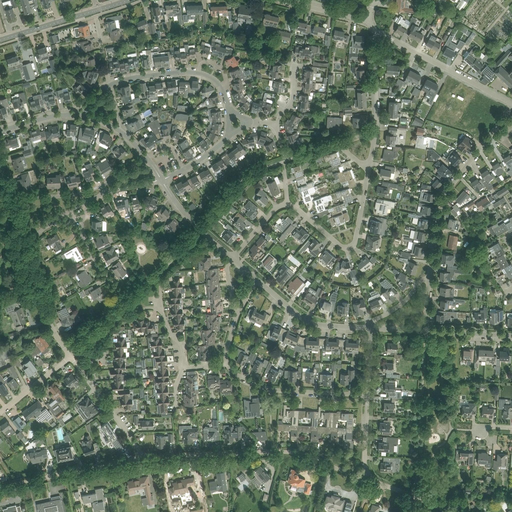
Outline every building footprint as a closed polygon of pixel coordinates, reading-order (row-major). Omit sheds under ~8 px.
[(36,0),(32,0),(33,0),(29,1),(28,0),(21,0),(25,13),(32,11),(30,6),(34,5),(38,4),(36,0)] [(41,0),(42,5),(44,4),(45,8),(46,7),(47,8),(50,7),(50,6),(51,5),(51,4),(50,2),(55,0),(41,0)] [(404,7),(405,4),(407,3),(407,1),(405,0),(396,0),(396,6),(392,6),(391,9),(404,11),(413,12),(414,8),(404,7)] [(438,1),(439,2),(440,2),(441,2),(441,1),(442,0),(441,0),(452,0),(454,1),(455,1),(455,0),(461,0),(456,7),(462,11),(467,2),(469,0),(435,0),(436,0),(435,1),(436,1),(437,1),(438,1)] [(13,8),(10,9),(9,4),(3,5),(6,14),(7,14),(8,19),(15,16),(13,8)] [(176,4),(173,4),(173,5),(172,5),(173,15),(177,15),(180,25),(183,24),(181,10),(179,10),(178,4),(176,4)] [(195,15),(194,5),(187,6),(187,12),(188,15),(183,15),(183,22),(188,21),(188,19),(195,19),(195,15)] [(205,22),(207,22),(208,22),(207,11),(203,12),(203,5),(194,5),(195,15),(203,14),(204,22),(205,22)] [(220,6),(219,6),(219,12),(224,12),(224,15),(228,15),(232,15),(232,11),(227,11),(227,6),(223,6),(223,5),(220,5),(220,6)] [(219,12),(219,6),(211,6),(212,13),(212,15),(215,15),(215,13),(219,12)] [(251,10),(239,8),(238,16),(238,19),(241,20),(241,17),(247,18),(246,23),(253,24),(255,12),(251,12),(251,10)] [(430,8),(428,13),(431,14),(435,17),(438,12),(430,8)] [(265,14),(263,21),(273,23),(272,26),(276,27),(277,24),(279,17),(270,15),(270,14),(266,13),(266,14),(265,14)] [(117,29),(115,20),(122,18),(121,15),(111,16),(112,20),(105,22),(106,26),(105,27),(105,28),(106,28),(107,31),(109,31),(117,29)] [(409,25),(404,23),(405,21),(402,19),(403,17),(400,15),(396,22),(399,24),(395,31),(402,35),(405,29),(406,28),(407,29),(409,25)] [(154,22),(148,23),(146,19),(137,23),(138,25),(141,32),(146,30),(145,27),(149,25),(150,33),(156,32),(156,31),(154,22)] [(410,22),(408,27),(411,28),(410,29),(411,29),(409,34),(408,35),(409,35),(411,36),(411,37),(413,38),(414,38),(417,32),(419,28),(417,26),(414,25),(416,22),(411,19),(410,22)] [(308,34),(310,25),(307,24),(303,23),(303,21),(300,21),(299,22),(297,29),(302,30),(301,33),(308,34)] [(88,25),(74,28),(75,28),(76,37),(90,34),(89,30),(90,29),(90,28),(89,28),(88,25)] [(308,34),(307,40),(309,41),(310,36),(311,36),(312,34),(313,34),(317,35),(317,34),(324,35),(323,36),(324,36),(324,34),(325,28),(314,25),(314,26),(310,25),(308,34)] [(120,28),(117,29),(109,31),(109,32),(110,32),(111,40),(121,38),(120,28)] [(289,40),(291,33),(277,29),(275,36),(289,40)] [(429,38),(426,44),(428,46),(428,47),(430,48),(431,47),(437,37),(432,35),(434,31),(431,29),(426,37),(429,38)] [(348,42),(349,40),(350,36),(346,35),(343,35),(344,32),(335,30),(333,37),(334,37),(333,39),(337,40),(337,38),(342,39),(345,40),(345,41),(348,42)] [(420,33),(417,32),(414,38),(419,41),(420,41),(422,36),(423,35),(423,34),(425,31),(422,30),(420,33)] [(473,31),(465,42),(468,45),(476,33),(473,31)] [(49,37),(51,43),(60,41),(60,40),(57,41),(55,35),(49,37)] [(355,40),(353,40),(352,47),(362,48),(363,45),(364,36),(356,35),(355,40)] [(450,35),(442,49),(445,51),(443,53),(444,54),(444,55),(447,57),(447,55),(451,57),(454,51),(457,46),(450,42),(452,39),(452,38),(450,37),(449,36),(450,35)] [(442,40),(440,39),(437,37),(431,47),(437,50),(440,44),(442,40)] [(216,39),(213,38),(211,45),(214,46),(212,51),(213,51),(212,54),(217,56),(220,46),(221,43),(215,42),(216,39)] [(92,43),(88,43),(88,40),(78,42),(78,46),(82,45),(83,51),(93,49),(92,43)] [(200,49),(203,50),(202,55),(208,56),(211,47),(205,45),(205,42),(202,41),(200,49)] [(180,52),(181,59),(181,62),(187,61),(187,57),(190,56),(189,48),(189,44),(185,45),(185,52),(180,52)] [(304,58),(305,55),(305,49),(301,48),(302,46),(296,45),(295,52),(299,53),(298,57),(304,58)] [(314,58),(315,52),(317,52),(319,47),(312,45),(312,46),(305,45),(305,49),(305,55),(308,55),(308,59),(310,59),(310,58),(314,58)] [(478,53),(476,51),(479,48),(476,45),(464,58),(471,65),(478,57),(476,55),(478,53)] [(226,46),(226,48),(220,46),(217,56),(223,58),(224,54),(231,56),(231,55),(233,48),(226,46)] [(45,47),(44,47),(42,47),(43,48),(38,49),(39,53),(36,54),(38,61),(49,58),(46,47),(45,47)] [(180,52),(180,49),(174,50),(174,47),(170,48),(171,51),(171,55),(174,55),(175,60),(181,59),(180,52)] [(196,57),(196,52),(199,52),(198,47),(189,48),(190,56),(190,58),(196,57)] [(511,52),(509,49),(496,64),(495,64),(493,66),(497,69),(495,71),(494,72),(495,73),(511,88),(511,87),(511,52)] [(149,62),(152,61),(151,52),(151,50),(146,50),(146,56),(142,56),(143,66),(146,65),(146,67),(150,67),(149,62)] [(172,58),(171,55),(171,51),(161,53),(163,66),(170,66),(169,59),(172,58)] [(159,53),(151,54),(152,61),(153,66),(155,65),(156,67),(157,67),(163,66),(161,53),(159,53)] [(484,62),(489,57),(486,54),(482,58),(479,56),(478,57),(471,65),(477,70),(484,63),(484,62)] [(7,58),(9,66),(14,64),(15,68),(20,67),(21,69),(23,68),(27,80),(26,80),(35,78),(35,77),(30,63),(31,63),(23,65),(21,59),(19,60),(17,55),(12,57),(12,56),(7,57),(7,58)] [(88,55),(84,56),(85,66),(96,64),(96,62),(95,62),(94,58),(89,59),(88,55)] [(243,64),(239,58),(237,60),(233,55),(225,61),(228,66),(231,64),(233,67),(236,65),(237,66),(243,64)] [(138,61),(137,56),(127,58),(128,61),(129,65),(129,67),(135,66),(134,61),(138,61)] [(120,69),(119,63),(118,59),(112,61),(112,58),(108,58),(110,66),(113,65),(114,70),(115,70),(115,72),(120,71),(120,69)] [(55,59),(49,60),(53,72),(58,70),(55,59)] [(281,71),(282,65),(277,64),(277,61),(271,60),(270,69),(272,70),(278,71),(281,71)] [(127,71),(126,66),(129,65),(128,61),(119,63),(120,69),(120,71),(120,72),(127,71)] [(484,63),(477,70),(484,77),(481,81),(486,84),(495,73),(494,72),(495,71),(489,65),(488,66),(484,63)] [(385,72),(384,78),(392,79),(393,73),(394,65),(388,64),(387,73),(385,72)] [(317,73),(316,73),(317,67),(315,67),(313,66),(310,66),(310,70),(304,69),(304,70),(303,75),(313,76),(317,77),(317,73)] [(359,66),(354,66),(352,66),(352,72),(356,72),(357,78),(359,78),(365,78),(365,73),(364,73),(364,69),(359,69),(359,66)] [(230,72),(230,73),(230,74),(230,75),(231,76),(232,76),(233,77),(237,75),(238,78),(240,78),(244,76),(244,77),(246,76),(251,74),(250,70),(245,71),(246,72),(245,72),(242,73),(240,68),(237,69),(231,71),(230,72)] [(91,81),(96,82),(96,81),(95,81),(97,76),(96,76),(98,72),(91,69),(91,70),(91,71),(88,70),(85,79),(89,80),(88,81),(92,82),(91,82),(91,81)] [(278,74),(278,71),(272,70),(269,69),(268,75),(272,76),(272,80),(273,80),(279,81),(279,77),(280,77),(281,75),(278,74)] [(409,79),(411,81),(415,73),(410,70),(405,81),(407,82),(409,79)] [(421,76),(415,73),(411,81),(414,82),(413,85),(415,86),(421,76)] [(245,80),(244,78),(244,77),(244,76),(240,78),(238,78),(234,80),(235,83),(232,84),(234,90),(236,89),(238,88),(244,86),(242,81),(245,80)] [(189,82),(188,89),(189,89),(189,92),(194,92),(194,89),(198,89),(198,80),(192,79),(192,84),(189,84),(189,82)] [(428,89),(432,82),(427,79),(421,89),(427,92),(428,89)] [(87,89),(90,86),(91,86),(87,83),(82,80),(73,89),(77,92),(79,90),(83,94),(84,93),(85,94),(88,90),(87,89)] [(172,81),(167,82),(168,87),(168,91),(173,90),(173,92),(177,91),(178,91),(178,86),(176,87),(176,84),(175,81),(173,81),(173,80),(172,80),(172,81)] [(283,81),(279,81),(273,80),(272,86),(277,87),(276,90),(276,92),(281,93),(282,91),(283,91),(284,88),(285,88),(285,86),(282,85),(283,81)] [(179,86),(179,91),(185,91),(185,95),(188,95),(188,92),(189,92),(189,89),(188,89),(189,82),(189,83),(186,83),(186,82),(179,81),(179,86)] [(155,83),(156,85),(157,94),(157,93),(163,93),(164,97),(165,98),(167,97),(166,87),(163,87),(163,82),(155,83)] [(315,89),(316,83),(306,82),(305,85),(302,85),(302,87),(303,88),(303,91),(310,92),(310,88),(315,89)] [(427,92),(426,93),(432,96),(430,99),(428,103),(431,104),(437,94),(434,92),(434,91),(436,87),(438,85),(432,82),(428,89),(427,92)] [(119,96),(122,95),(131,94),(129,85),(121,87),(122,89),(118,89),(119,96)] [(157,94),(156,85),(149,86),(149,91),(146,91),(147,97),(150,97),(150,99),(151,100),(157,99),(157,95),(157,94)] [(208,97),(211,93),(214,89),(210,85),(208,88),(205,86),(200,92),(202,94),(203,93),(208,97)] [(245,89),(244,86),(238,88),(236,89),(238,92),(232,94),(235,100),(237,99),(240,102),(241,101),(244,97),(244,96),(242,91),(245,89)] [(358,88),(358,99),(366,99),(365,91),(362,92),(362,88),(358,88)] [(69,91),(63,92),(62,89),(55,91),(57,98),(61,97),(61,98),(64,97),(65,102),(71,100),(70,94),(72,94),(71,91),(69,92),(69,91)] [(309,96),(310,92),(303,91),(303,94),(299,94),(298,100),(301,101),(311,102),(311,99),(308,99),(308,95),(309,96)] [(18,94),(19,97),(12,99),(15,109),(19,108),(20,112),(26,110),(23,101),(27,100),(24,92),(18,94)] [(54,94),(47,96),(47,95),(44,93),(41,94),(42,99),(43,103),(44,103),(43,102),(46,101),(47,106),(56,104),(54,94)] [(272,103),(273,100),(267,99),(266,99),(268,93),(265,93),(264,98),(263,101),(262,104),(262,106),(265,106),(263,112),(269,113),(272,103)] [(29,100),(32,110),(41,108),(39,100),(42,99),(41,94),(33,96),(34,99),(29,100)] [(132,99),(131,94),(122,95),(123,98),(122,99),(122,101),(123,101),(123,102),(126,101),(126,105),(133,103),(140,101),(139,97),(132,99)] [(213,96),(208,98),(208,97),(204,102),(206,103),(207,105),(208,108),(210,107),(215,105),(214,102),(219,101),(217,95),(213,96)] [(251,104),(247,99),(249,97),(246,95),(244,97),(241,101),(243,103),(240,107),(244,111),(251,104)] [(0,103),(1,107),(0,107),(0,118),(4,118),(6,118),(5,117),(8,116),(6,108),(10,107),(7,98),(0,99),(0,103)] [(366,106),(366,99),(358,99),(354,99),(355,107),(366,106)] [(260,111),(262,106),(262,104),(263,101),(260,100),(259,103),(253,102),(251,111),(257,113),(257,110),(260,111)] [(310,108),(311,102),(301,101),(301,104),(298,104),(298,106),(299,106),(298,110),(305,111),(306,107),(310,108)] [(133,103),(126,105),(125,105),(126,108),(122,110),(124,116),(135,113),(133,109),(135,109),(133,103)] [(207,109),(208,113),(209,118),(212,118),(221,117),(222,117),(221,110),(218,111),(218,108),(207,109)] [(389,109),(388,116),(400,117),(401,113),(397,113),(398,110),(389,109)] [(288,115),(287,118),(296,122),(298,124),(301,118),(302,119),(304,115),(298,112),(296,115),(293,113),(291,117),(288,115)] [(132,122),(129,124),(132,130),(133,130),(139,126),(145,124),(139,113),(130,118),(131,119),(132,122)] [(352,118),(352,121),(353,122),(353,125),(359,126),(360,121),(366,122),(367,116),(363,115),(360,115),(360,118),(354,118),(352,118)] [(221,123),(221,117),(212,118),(209,118),(209,121),(212,122),(212,124),(210,124),(208,125),(208,127),(211,127),(220,129),(221,129),(222,123),(221,123)] [(328,117),(327,124),(327,129),(330,129),(330,130),(331,130),(331,129),(332,128),(337,128),(337,129),(337,131),(338,131),(338,129),(339,129),(341,129),(342,118),(328,117)] [(415,117),(411,125),(417,125),(420,120),(415,117)] [(293,128),(296,122),(287,118),(284,123),(285,129),(293,130),(293,128)] [(159,132),(154,120),(148,124),(153,132),(148,135),(150,138),(154,143),(156,141),(158,144),(160,143),(159,141),(162,140),(159,132)] [(70,124),(67,124),(67,135),(70,135),(70,134),(76,134),(77,123),(75,123),(75,124),(73,124),(70,124)] [(159,123),(156,125),(159,132),(162,140),(164,139),(165,141),(167,140),(166,137),(170,137),(169,133),(170,133),(171,128),(172,123),(160,125),(159,123)] [(49,130),(45,131),(46,136),(47,140),(51,139),(51,138),(58,136),(60,136),(59,131),(58,126),(52,127),(52,126),(48,126),(49,130)] [(85,129),(80,127),(79,137),(88,140),(87,141),(91,142),(92,138),(93,139),(95,135),(93,134),(94,130),(91,129),(92,128),(86,126),(85,129)] [(179,136),(181,132),(176,129),(177,127),(176,126),(173,126),(172,131),(174,133),(171,137),(175,139),(173,142),(175,143),(176,142),(178,144),(184,140),(182,138),(179,136)] [(218,135),(220,129),(211,127),(208,127),(207,126),(206,129),(207,130),(208,130),(209,130),(210,131),(207,136),(216,141),(219,135),(218,135)] [(393,146),(395,146),(396,136),(396,132),(397,132),(397,128),(390,127),(389,131),(390,131),(390,135),(387,135),(386,142),(389,143),(390,143),(390,146),(393,146)] [(416,134),(423,135),(424,129),(418,127),(416,134)] [(30,131),(33,141),(41,138),(42,140),(47,139),(44,132),(40,133),(39,128),(30,131)] [(100,129),(95,142),(99,143),(100,142),(109,146),(112,139),(109,137),(110,135),(106,133),(106,132),(105,132),(104,131),(100,130),(101,130),(100,129)] [(299,137),(297,132),(293,133),(293,130),(285,129),(286,136),(285,136),(285,138),(288,137),(290,141),(299,137)] [(264,142),(266,136),(267,133),(262,131),(261,133),(258,132),(253,134),(254,140),(255,144),(257,143),(263,146),(264,142)] [(208,139),(205,135),(203,133),(201,135),(203,138),(198,142),(201,145),(203,148),(204,149),(209,145),(206,141),(208,139)] [(254,140),(253,134),(250,134),(251,135),(247,136),(246,136),(246,137),(246,138),(247,139),(248,139),(242,140),(242,142),(246,147),(249,146),(249,145),(255,144),(254,140)] [(141,138),(138,141),(143,146),(146,150),(150,148),(150,149),(155,146),(154,143),(150,138),(148,135),(143,138),(142,137),(141,138)] [(417,135),(415,147),(426,149),(426,144),(423,144),(424,136),(417,135)] [(273,141),(266,136),(264,142),(267,144),(265,145),(265,146),(268,151),(276,146),(273,141)] [(8,138),(2,140),(5,148),(16,145),(16,147),(20,146),(19,145),(20,145),(17,137),(9,140),(8,138)] [(301,143),(299,137),(290,141),(292,147),(291,148),(292,151),(300,149),(298,144),(301,143)] [(473,147),(474,145),(475,144),(473,142),(467,137),(466,138),(465,137),(459,145),(459,146),(458,147),(464,153),(467,149),(470,151),(471,149),(472,150),(474,147),(473,147)] [(189,149),(189,148),(187,145),(189,144),(186,139),(184,140),(178,144),(180,147),(177,148),(178,151),(180,150),(182,153),(183,152),(189,149)] [(235,148),(233,150),(239,158),(243,154),(244,155),(247,152),(239,143),(237,145),(235,144),(233,145),(235,148)] [(117,146),(114,150),(113,151),(115,153),(120,159),(127,152),(122,148),(121,150),(117,146)] [(384,154),(383,158),(384,160),(388,160),(393,161),(395,153),(401,149),(401,147),(395,146),(393,146),(392,150),(389,150),(384,149),(384,152),(385,153),(384,153),(384,154)] [(186,159),(187,162),(194,158),(192,154),(194,152),(191,147),(189,148),(189,149),(183,152),(187,158),(186,159)] [(24,156),(32,154),(30,148),(29,149),(23,151),(24,156)] [(234,161),(239,158),(233,150),(230,152),(228,150),(226,151),(227,153),(224,155),(230,162),(233,166),(236,164),(234,161)] [(436,160),(440,156),(434,150),(429,150),(429,155),(433,155),(433,157),(436,160)] [(338,151),(324,156),(325,161),(326,161),(331,159),(334,166),(338,165),(340,164),(341,163),(339,156),(340,155),(339,154),(338,151)] [(450,155),(445,160),(449,164),(452,167),(455,164),(456,166),(462,160),(458,156),(456,153),(456,154),(454,152),(451,155),(450,154),(450,155)] [(506,157),(503,159),(507,164),(509,167),(510,168),(511,169),(511,168),(511,166),(511,154),(510,156),(509,155),(508,155),(506,156),(506,157)] [(230,162),(224,155),(221,157),(220,156),(218,157),(220,160),(217,162),(222,170),(227,166),(226,165),(230,162)] [(20,156),(17,157),(12,159),(15,167),(14,167),(15,172),(24,169),(20,156)] [(109,163),(107,160),(102,164),(101,162),(98,164),(97,164),(95,165),(99,172),(102,171),(103,172),(106,171),(108,173),(109,172),(109,171),(112,169),(111,167),(109,163)] [(212,166),(209,168),(215,177),(219,175),(220,177),(225,173),(222,170),(217,162),(214,164),(212,161),(210,163),(212,166)] [(337,172),(333,174),(335,179),(339,178),(353,173),(353,170),(352,168),(351,169),(348,161),(341,163),(340,164),(338,165),(341,172),(337,173),(337,172)] [(442,164),(438,161),(436,163),(438,165),(438,166),(439,167),(437,170),(440,172),(437,176),(440,179),(443,176),(446,178),(447,177),(448,177),(451,174),(450,173),(451,172),(448,169),(446,167),(443,164),(442,164)] [(291,167),(292,170),(292,172),(293,172),(296,179),(304,177),(301,170),(307,167),(305,162),(291,167)] [(503,170),(498,162),(492,166),(495,171),(496,171),(498,174),(503,170)] [(93,179),(91,174),(94,173),(90,163),(85,165),(86,167),(85,167),(86,171),(83,172),(87,181),(93,179)] [(381,176),(393,178),(394,178),(395,174),(394,173),(395,167),(388,166),(387,170),(381,168),(380,173),(382,173),(381,176)] [(199,173),(199,174),(200,174),(203,180),(204,181),(213,176),(208,169),(205,171),(203,167),(201,168),(202,171),(199,173)] [(490,174),(487,170),(481,174),(485,179),(485,178),(487,182),(495,176),(492,173),(490,174)] [(200,174),(199,174),(196,176),(194,172),(192,173),(194,176),(191,178),(191,179),(195,185),(195,186),(201,183),(200,182),(203,180),(200,174)] [(22,190),(30,187),(28,180),(30,180),(28,173),(21,175),(22,178),(18,180),(19,184),(20,183),(22,190)] [(353,173),(339,178),(340,180),(341,183),(347,181),(349,184),(343,186),(345,189),(349,188),(350,187),(350,188),(357,185),(354,177),(355,177),(354,175),(353,173)] [(71,181),(67,181),(69,186),(74,185),(75,186),(76,185),(76,184),(78,184),(78,185),(81,184),(80,179),(80,177),(76,177),(76,174),(69,176),(71,181)] [(60,187),(60,182),(60,175),(56,175),(56,177),(47,178),(48,188),(60,187)] [(280,192),(278,187),(277,184),(280,183),(277,176),(274,178),(275,180),(267,184),(272,195),(280,192)] [(306,184),(304,177),(296,179),(299,187),(298,187),(299,192),(314,187),(312,182),(306,184)] [(442,183),(438,179),(437,179),(435,177),(433,179),(435,181),(433,184),(437,188),(442,183)] [(183,179),(181,180),(181,181),(186,189),(187,191),(193,188),(192,186),(195,185),(191,179),(188,181),(188,180),(184,182),(183,179)] [(485,186),(484,184),(483,184),(481,180),(479,181),(477,179),(471,183),(474,188),(475,188),(477,191),(483,187),(483,188),(485,186)] [(175,184),(171,185),(176,192),(179,191),(178,190),(179,189),(180,190),(181,192),(186,189),(181,181),(175,185),(175,184)] [(398,190),(403,191),(404,185),(390,183),(383,181),(382,187),(378,186),(377,190),(378,191),(377,194),(385,195),(385,197),(390,198),(391,193),(389,192),(390,187),(399,189),(398,190)] [(494,187),(491,184),(489,185),(487,182),(484,184),(485,186),(488,191),(494,187)] [(315,191),(314,187),(299,192),(301,196),(302,196),(305,204),(313,201),(312,201),(314,200),(313,197),(311,197),(310,193),(315,191)] [(345,189),(335,193),(337,198),(344,195),(346,199),(343,200),(344,203),(353,200),(351,192),(351,190),(350,188),(350,187),(349,188),(345,189)] [(497,193),(499,197),(509,191),(506,187),(497,193)] [(425,201),(430,202),(430,200),(432,201),(433,198),(434,197),(434,195),(434,194),(430,193),(431,190),(421,188),(420,191),(421,191),(420,196),(423,196),(423,199),(426,199),(425,201)] [(268,200),(265,197),(267,194),(263,191),(260,189),(256,194),(259,196),(255,201),(256,201),(259,205),(260,204),(263,207),(266,203),(268,200)] [(470,196),(469,195),(464,191),(456,200),(461,204),(466,198),(468,199),(470,196)] [(238,196),(243,201),(246,198),(241,193),(238,196)] [(323,202),(328,201),(332,199),(331,194),(314,200),(312,201),(313,201),(314,205),(315,205),(318,212),(325,210),(323,202)] [(137,195),(131,196),(134,210),(140,209),(140,208),(139,207),(140,207),(140,208),(143,207),(142,202),(141,197),(138,198),(137,195)] [(147,201),(145,206),(148,208),(148,209),(153,211),(155,207),(157,202),(159,198),(153,195),(151,198),(148,197),(147,201)] [(486,197),(479,202),(476,204),(480,211),(491,204),(489,202),(486,197)] [(122,199),(116,200),(118,209),(118,210),(119,210),(122,210),(122,209),(126,208),(128,215),(132,214),(130,207),(128,199),(124,200),(124,198),(122,199)] [(256,206),(253,203),(249,200),(244,207),(248,211),(246,214),(249,216),(252,219),(253,218),(254,219),(256,217),(255,216),(258,212),(256,210),(258,208),(256,206)] [(376,202),(375,208),(377,209),(377,210),(376,210),(376,212),(376,213),(378,213),(377,213),(380,214),(380,213),(384,214),(384,212),(387,212),(388,208),(389,208),(390,206),(391,207),(392,201),(384,200),(383,203),(376,202)] [(343,203),(335,206),(341,224),(346,222),(345,221),(350,219),(347,212),(347,213),(344,214),(341,208),(344,207),(343,203)] [(430,214),(431,207),(426,206),(427,204),(419,203),(418,206),(421,207),(420,212),(417,211),(417,214),(419,215),(425,216),(426,213),(430,214)] [(99,208),(102,212),(105,216),(110,213),(111,215),(115,213),(109,205),(106,207),(104,204),(99,208)] [(163,219),(165,221),(171,216),(168,214),(170,212),(169,211),(165,208),(165,209),(162,206),(156,213),(159,216),(158,217),(157,218),(158,219),(159,220),(160,220),(161,220),(162,219),(163,219)] [(341,224),(335,206),(327,209),(328,212),(331,211),(333,218),(330,219),(329,218),(332,226),(337,224),(337,225),(341,224)] [(246,219),(242,215),(238,212),(233,217),(232,219),(235,221),(233,224),(234,225),(238,228),(239,227),(242,230),(246,225),(243,222),(246,219)] [(411,213),(410,217),(419,218),(417,227),(424,228),(424,227),(427,227),(428,220),(424,219),(425,216),(420,215),(419,215),(417,214),(411,213)] [(277,222),(274,226),(277,228),(279,226),(282,229),(280,231),(283,233),(279,238),(280,239),(278,241),(281,243),(283,241),(287,237),(292,231),(295,227),(291,224),(294,221),(288,216),(285,220),(283,218),(282,220),(280,218),(279,218),(276,222),(277,222)] [(102,221),(102,217),(95,217),(95,221),(91,221),(91,222),(92,222),(92,227),(93,227),(93,230),(102,230),(103,221),(102,221)] [(174,218),(167,224),(171,229),(168,231),(170,234),(178,227),(176,224),(179,222),(174,218)] [(384,234),(385,229),(383,227),(384,224),(386,223),(387,219),(384,218),(383,222),(371,220),(370,224),(371,224),(370,231),(379,232),(378,233),(384,234)] [(458,231),(460,225),(455,224),(456,220),(450,219),(448,226),(451,227),(450,229),(458,231)] [(505,224),(503,220),(502,219),(497,222),(503,232),(508,229),(505,224)] [(503,232),(497,222),(491,225),(492,226),(488,228),(492,235),(493,235),(496,233),(497,235),(503,232)] [(232,232),(234,229),(227,224),(225,226),(229,230),(223,237),(230,243),(233,240),(234,240),(235,240),(234,240),(236,238),(238,237),(232,232)] [(293,232),(292,234),(297,238),(302,243),(303,241),(307,237),(306,237),(308,234),(303,229),(300,232),(299,231),(296,229),(293,232)] [(426,233),(415,231),(413,238),(424,241),(426,233)] [(57,250),(58,250),(61,248),(62,247),(59,241),(60,240),(57,234),(47,239),(51,245),(53,244),(57,250)] [(99,249),(104,247),(111,244),(107,235),(104,237),(103,235),(96,238),(97,241),(96,242),(99,249)] [(461,241),(457,241),(458,237),(450,235),(448,247),(456,248),(456,245),(460,246),(461,241)] [(256,261),(260,257),(261,258),(264,254),(262,252),(261,252),(260,253),(258,251),(262,247),(263,248),(268,241),(266,239),(265,238),(262,236),(256,242),(257,243),(256,245),(255,244),(250,249),(252,251),(251,253),(253,255),(251,257),(256,261)] [(371,250),(375,251),(376,247),(378,247),(379,248),(380,238),(378,237),(373,237),(369,236),(368,236),(366,248),(371,249),(371,250)] [(308,240),(301,248),(305,251),(308,246),(313,250),(311,252),(315,256),(319,251),(317,249),(321,244),(315,239),(311,243),(308,240)] [(496,241),(487,246),(491,253),(493,252),(502,247),(499,242),(497,242),(496,241)] [(420,244),(413,242),(412,249),(413,249),(412,253),(415,254),(414,254),(421,255),(423,247),(419,247),(420,244)] [(72,249),(64,254),(66,258),(67,259),(73,256),(77,262),(83,258),(76,246),(72,249)] [(108,263),(112,261),(119,257),(115,250),(114,250),(112,246),(106,249),(108,254),(104,256),(108,263)] [(505,252),(502,247),(493,252),(494,254),(493,255),(495,258),(497,256),(497,257),(503,253),(505,252)] [(321,259),(327,264),(326,266),(330,269),(333,266),(332,266),(335,262),(334,262),(337,258),(333,255),(332,256),(331,255),(332,254),(331,253),(330,254),(326,250),(321,257),(322,258),(321,259)] [(484,260),(478,251),(473,255),(479,264),(484,260)] [(264,257),(261,261),(266,265),(265,266),(269,271),(276,263),(270,256),(270,255),(271,254),(268,252),(264,257)] [(506,259),(503,253),(497,257),(497,256),(495,258),(495,259),(496,258),(498,263),(506,259)] [(453,265),(454,259),(454,256),(449,255),(443,254),(442,258),(441,261),(442,261),(442,262),(448,262),(448,268),(456,269),(457,266),(453,265)] [(358,265),(361,269),(364,272),(376,262),(377,259),(372,256),(371,259),(370,260),(366,256),(363,259),(364,260),(358,265)] [(199,270),(205,269),(210,269),(210,265),(209,265),(209,263),(210,263),(210,261),(211,261),(211,257),(200,258),(200,264),(199,265),(199,270)] [(399,260),(407,263),(409,264),(408,267),(407,271),(414,274),(418,265),(408,261),(408,258),(400,257),(399,260)] [(509,264),(506,259),(498,263),(496,265),(497,267),(500,266),(502,269),(504,267),(509,264)] [(119,278),(123,275),(126,273),(120,265),(121,264),(119,261),(113,266),(115,268),(113,270),(117,275),(117,276),(118,278),(119,278)] [(340,270),(340,269),(345,272),(351,270),(350,268),(353,267),(352,265),(351,265),(349,261),(348,262),(348,261),(345,261),(343,261),(342,263),(339,261),(335,269),(336,269),(340,270)] [(511,264),(511,263),(509,264),(504,267),(502,269),(505,274),(511,269),(511,264)] [(290,278),(294,273),(284,264),(278,271),(281,273),(276,278),(283,284),(289,277),(290,278)] [(81,287),(86,284),(90,282),(90,281),(92,279),(89,274),(88,275),(85,270),(86,270),(84,266),(73,272),(76,276),(78,275),(81,280),(78,282),(81,287)] [(205,269),(205,273),(208,272),(208,278),(207,280),(207,284),(218,283),(218,279),(217,279),(217,277),(219,277),(218,268),(210,269),(205,269)] [(454,273),(469,274),(469,270),(456,269),(448,268),(447,272),(441,272),(440,280),(446,280),(450,281),(450,276),(451,276),(454,275),(454,273)] [(406,276),(402,273),(400,272),(396,278),(399,280),(398,282),(400,283),(399,286),(404,289),(408,283),(404,281),(406,279),(405,279),(406,276)] [(358,275),(351,277),(354,285),(360,283),(358,275)] [(297,277),(293,282),(292,281),(289,284),(290,285),(288,288),(292,292),(291,292),(293,293),(296,296),(302,289),(304,291),(311,283),(308,280),(305,283),(297,277)] [(172,289),(173,289),(183,288),(182,282),(180,283),(180,278),(174,278),(174,283),(171,283),(172,289)] [(386,290),(382,293),(386,299),(389,303),(390,302),(391,302),(393,301),(393,300),(395,299),(393,296),(398,293),(394,290),(392,288),(394,286),(386,279),(385,279),(388,281),(384,284),(386,288),(385,289),(386,290)] [(219,283),(218,283),(207,284),(206,284),(207,288),(209,287),(210,293),(209,295),(209,299),(219,298),(220,298),(219,294),(219,292),(220,292),(219,283)] [(447,287),(443,287),(441,286),(440,294),(445,294),(445,295),(448,296),(453,297),(453,293),(452,292),(453,288),(462,289),(463,285),(448,284),(447,287)] [(98,299),(99,300),(104,297),(103,296),(105,295),(101,288),(99,289),(98,288),(94,290),(92,287),(84,291),(86,294),(90,292),(95,301),(98,299)] [(317,297),(311,293),(313,292),(314,290),(310,287),(309,289),(308,291),(305,296),(304,296),(303,298),(302,300),(309,304),(310,303),(312,305),(315,301),(317,297)] [(173,294),(171,294),(171,299),(171,300),(180,299),(182,299),(181,293),(184,293),(185,293),(185,292),(185,291),(185,290),(185,289),(184,288),(183,288),(173,289),(173,294)] [(334,312),(338,292),(333,291),(333,293),(332,294),(330,297),(330,298),(328,302),(325,301),(323,304),(321,303),(320,311),(325,313),(327,310),(334,312)] [(385,303),(379,293),(369,298),(368,300),(373,311),(378,308),(378,307),(381,306),(381,305),(385,303)] [(209,299),(205,299),(206,306),(212,305),(213,308),(211,310),(211,314),(215,313),(222,313),(222,309),(221,307),(223,307),(222,301),(219,301),(219,298),(209,299)] [(441,300),(440,307),(448,308),(449,305),(452,305),(453,306),(455,306),(456,305),(456,302),(465,303),(465,300),(445,298),(445,301),(441,300)] [(181,305),(180,299),(171,300),(171,299),(169,300),(170,306),(172,305),(173,310),(179,309),(179,305),(181,305)] [(366,310),(365,305),(364,300),(361,300),(361,302),(354,304),(356,315),(357,316),(359,315),(363,314),(362,309),(365,309),(366,310)] [(348,312),(349,307),(349,303),(343,303),(342,306),(338,305),(337,315),(345,315),(345,312),(348,312)] [(14,322),(17,330),(24,328),(23,325),(24,325),(23,324),(26,323),(23,316),(25,315),(21,307),(14,310),(18,321),(14,322)] [(64,307),(57,311),(63,322),(61,323),(64,328),(80,319),(76,312),(69,316),(64,307)] [(477,318),(477,322),(484,322),(484,315),(487,315),(487,307),(484,307),(484,310),(480,310),(480,313),(474,313),(474,318),(477,318)] [(250,319),(256,322),(260,313),(256,311),(257,309),(254,308),(253,310),(250,309),(247,315),(250,317),(250,319)] [(183,309),(182,309),(179,309),(173,310),(172,310),(172,316),(175,316),(175,320),(182,319),(181,315),(183,315),(183,309)] [(490,323),(497,323),(499,323),(499,320),(503,320),(503,310),(496,310),(496,312),(490,312),(490,323)] [(437,321),(448,322),(448,317),(452,317),(452,318),(454,318),(454,317),(456,317),(456,312),(438,311),(438,314),(437,314),(437,321)] [(263,315),(260,313),(256,322),(261,324),(264,320),(267,321),(270,315),(264,312),(263,315)] [(215,313),(211,314),(206,314),(206,318),(209,318),(209,323),(208,325),(208,329),(211,329),(219,328),(219,325),(218,325),(218,323),(219,322),(219,321),(221,320),(221,321),(220,317),(216,317),(215,313)] [(184,319),(182,319),(175,320),(174,320),(174,326),(177,326),(177,331),(183,330),(183,325),(185,325),(184,319)] [(145,330),(144,322),(144,320),(138,320),(138,323),(133,323),(134,329),(139,329),(139,331),(145,330)] [(155,329),(155,325),(155,323),(150,324),(150,321),(144,322),(145,330),(145,332),(151,331),(151,330),(155,329)] [(282,335),(285,329),(279,326),(279,327),(276,326),(275,327),(274,327),(273,331),(269,329),(266,336),(270,338),(271,336),(280,340),(282,335)] [(208,329),(201,330),(201,333),(204,333),(204,339),(203,341),(203,344),(206,344),(214,343),(214,340),(213,338),(215,338),(214,332),(211,332),(211,329),(208,329)] [(290,331),(285,329),(282,335),(285,337),(283,341),(289,344),(293,335),(293,333),(290,332),(290,331)] [(36,337),(32,340),(36,346),(45,340),(42,334),(37,338),(36,337)] [(300,349),(303,337),(297,335),(294,334),(293,335),(289,344),(295,346),(300,349)] [(162,346),(162,340),(159,341),(159,336),(158,336),(151,337),(148,337),(148,341),(151,341),(152,347),(155,347),(161,346),(162,346)] [(20,346),(29,342),(27,337),(18,341),(20,346)] [(117,349),(118,349),(127,348),(127,342),(125,342),(124,337),(118,338),(119,342),(116,343),(117,349)] [(312,350),(313,340),(313,339),(312,338),(309,338),(309,337),(303,337),(300,349),(301,349),(307,349),(312,350)] [(312,352),(318,352),(318,350),(319,350),(319,345),(322,345),(322,338),(317,338),(317,341),(313,340),(312,350),(312,352)] [(332,351),(332,341),(328,341),(328,339),(322,338),(322,345),(322,350),(332,351)] [(332,341),(332,351),(338,351),(339,346),(342,346),(342,339),(337,339),(336,342),(332,341)] [(348,340),(342,339),(342,346),(346,346),(345,352),(352,352),(352,343),(348,342),(348,340)] [(36,346),(30,351),(30,353),(32,357),(36,355),(36,354),(39,351),(40,352),(42,351),(43,354),(49,350),(47,347),(49,345),(45,340),(36,346)] [(394,357),(401,358),(401,355),(397,354),(398,343),(387,343),(387,351),(391,351),(391,353),(392,354),(394,354),(394,357)] [(207,348),(206,344),(203,344),(197,345),(197,349),(200,349),(200,355),(199,356),(199,360),(210,359),(210,356),(209,356),(209,354),(211,353),(210,348),(207,348)] [(0,366),(6,364),(5,360),(12,356),(8,348),(7,346),(0,348),(0,366)] [(162,351),(162,346),(161,346),(155,347),(152,347),(152,352),(154,351),(155,357),(156,357),(165,356),(165,351),(162,351)] [(127,358),(126,352),(128,352),(127,348),(118,349),(118,353),(115,353),(116,359),(117,359),(123,358),(127,358)] [(238,348),(235,355),(239,357),(237,361),(236,361),(244,365),(244,364),(245,361),(248,362),(250,363),(251,360),(254,353),(252,352),(250,356),(241,352),(242,350),(238,348)] [(500,356),(499,359),(500,359),(509,360),(509,354),(510,353),(509,353),(509,348),(504,348),(503,351),(500,351),(500,356)] [(473,361),(474,349),(470,349),(470,350),(464,350),(463,354),(462,354),(462,358),(463,358),(463,361),(466,361),(466,364),(471,365),(471,361),(473,361)] [(486,359),(486,350),(479,349),(479,355),(475,355),(475,363),(474,366),(474,370),(476,370),(476,367),(478,367),(478,363),(482,363),(482,361),(486,361),(486,359)] [(494,350),(486,350),(486,359),(490,359),(490,362),(493,362),(492,364),(496,364),(496,359),(497,356),(493,356),(494,350)] [(268,363),(269,361),(265,359),(263,362),(255,359),(257,355),(254,353),(251,360),(254,361),(253,363),(255,364),(253,368),(252,368),(260,372),(260,371),(262,366),(266,367),(268,363)] [(167,356),(165,356),(156,357),(157,363),(156,363),(156,368),(165,367),(165,362),(168,362),(167,356)] [(123,363),(123,358),(117,359),(117,363),(115,364),(115,369),(115,370),(122,369),(126,369),(125,363),(123,363)] [(30,359),(25,364),(27,367),(24,369),(26,372),(25,372),(24,372),(27,376),(28,376),(27,376),(29,375),(29,376),(38,369),(34,365),(35,364),(32,361),(31,361),(30,359)] [(388,363),(383,363),(383,371),(387,371),(387,374),(390,374),(390,377),(400,378),(400,375),(397,375),(397,374),(393,374),(393,364),(398,364),(398,360),(392,359),(392,361),(388,361),(388,363)] [(281,376),(284,370),(280,369),(279,372),(271,368),(272,364),(269,362),(266,369),(269,370),(268,372),(270,373),(268,377),(267,378),(275,381),(275,380),(277,375),(281,376)] [(302,374),(302,379),(306,379),(306,381),(314,382),(314,381),(313,381),(314,377),(316,378),(316,374),(319,375),(319,370),(319,363),(315,363),(315,366),(316,367),(315,368),(315,370),(310,370),(310,371),(306,371),(303,371),(302,374)] [(6,376),(3,379),(4,380),(5,382),(6,383),(8,382),(9,384),(13,388),(18,384),(13,378),(18,376),(13,365),(7,368),(10,374),(10,375),(8,377),(6,376)] [(299,371),(289,370),(285,370),(284,377),(289,377),(289,380),(288,380),(296,381),(296,380),(296,376),(298,376),(298,373),(301,374),(302,367),(299,366),(299,371)] [(160,372),(158,372),(158,378),(167,377),(169,377),(169,371),(166,371),(165,367),(159,367),(160,372)] [(122,374),(122,369),(115,370),(115,369),(111,370),(112,376),(114,375),(115,380),(125,379),(124,374),(122,374)] [(351,369),(348,369),(348,374),(341,373),(341,378),(340,383),(349,384),(349,380),(353,380),(354,377),(354,370),(351,369)] [(336,377),(337,370),(333,370),(333,375),(320,374),(320,382),(323,382),(323,384),(331,385),(331,384),(331,381),(333,381),(333,377),(336,377)] [(2,382),(4,380),(0,373),(0,379),(1,381),(0,380),(0,391),(3,395),(5,394),(6,394),(8,393),(8,392),(9,392),(2,382)] [(74,377),(72,374),(64,380),(70,388),(70,387),(69,387),(74,383),(77,387),(80,385),(80,384),(79,385),(77,382),(78,382),(77,381),(79,379),(76,376),(74,377)] [(198,378),(198,374),(188,375),(188,379),(185,379),(186,385),(187,385),(187,390),(197,389),(198,389),(197,378),(198,378)] [(209,386),(209,389),(211,390),(216,389),(218,387),(220,387),(219,380),(219,376),(216,376),(216,377),(214,377),(214,376),(212,376),(211,375),(208,375),(209,386)] [(154,384),(154,385),(154,388),(155,388),(157,388),(159,388),(165,388),(165,383),(169,383),(169,377),(167,377),(158,378),(156,378),(157,384),(154,384)] [(124,389),(123,384),(125,383),(125,379),(115,380),(115,384),(112,385),(113,391),(119,390),(124,389)] [(223,379),(219,380),(220,387),(220,391),(221,391),(221,393),(229,392),(232,392),(231,381),(228,381),(225,381),(225,380),(223,380),(223,379)] [(402,387),(398,387),(395,387),(395,381),(395,380),(389,380),(389,383),(385,383),(385,391),(389,391),(389,394),(389,397),(392,397),(399,398),(399,397),(401,397),(402,387)] [(46,404),(47,405),(48,407),(57,419),(64,413),(62,410),(59,412),(57,409),(59,407),(57,405),(60,403),(61,404),(62,405),(64,403),(64,401),(63,400),(66,398),(58,389),(59,389),(57,386),(54,383),(49,387),(52,391),(54,393),(57,397),(54,399),(49,403),(48,402),(46,404)] [(168,387),(165,388),(159,388),(157,388),(158,394),(160,394),(160,398),(160,399),(166,398),(166,394),(169,393),(168,387)] [(130,389),(124,389),(119,390),(120,396),(122,396),(123,400),(129,399),(132,399),(132,395),(130,395),(130,389)] [(198,404),(197,393),(197,389),(187,390),(186,390),(186,394),(184,394),(185,400),(186,400),(187,402),(186,402),(186,405),(190,405),(190,406),(198,406),(198,404)] [(80,414),(83,411),(94,404),(93,403),(92,402),(92,401),(91,400),(90,399),(88,397),(84,400),(82,398),(73,405),(76,407),(77,409),(79,409),(81,407),(84,410),(80,414)] [(399,401),(399,398),(392,397),(392,403),(384,403),(384,411),(394,411),(394,400),(399,401)] [(169,398),(166,398),(160,399),(160,398),(158,399),(159,405),(161,404),(161,413),(167,412),(167,404),(169,404),(169,398)] [(252,398),(253,403),(251,403),(250,400),(244,399),(245,410),(251,410),(251,411),(257,411),(257,416),(260,415),(260,409),(260,406),(259,406),(259,398),(252,398)] [(136,399),(132,399),(129,399),(123,400),(122,400),(122,406),(125,406),(125,410),(131,410),(131,409),(137,409),(136,399)] [(511,402),(510,403),(510,405),(504,404),(505,400),(499,400),(499,408),(504,408),(503,417),(511,417),(511,402)] [(27,409),(23,412),(28,419),(34,414),(37,417),(38,416),(42,421),(46,418),(47,420),(53,416),(52,416),(50,418),(47,413),(49,412),(46,408),(42,412),(40,409),(42,407),(38,401),(27,410),(27,409)] [(463,405),(462,411),(462,415),(466,415),(466,417),(470,417),(470,415),(472,416),(472,413),(476,413),(477,403),(469,403),(469,406),(463,405)] [(94,404),(83,411),(87,417),(84,418),(86,420),(85,420),(87,423),(93,419),(91,416),(92,416),(92,415),(98,411),(93,404),(94,404)] [(298,418),(299,410),(290,410),(290,407),(287,407),(287,405),(284,404),(283,416),(292,416),(292,425),(298,425),(298,418)] [(319,411),(318,418),(327,418),(326,427),(333,427),(333,420),(333,416),(334,412),(325,412),(325,409),(324,409),(323,409),(322,409),(322,406),(322,408),(319,407),(319,406),(319,411)] [(487,408),(487,407),(483,406),(482,416),(488,416),(488,418),(493,418),(493,408),(487,408)] [(299,412),(298,418),(298,419),(301,419),(301,418),(304,418),(304,417),(312,417),(312,426),(318,426),(318,418),(319,411),(304,410),(304,411),(304,412),(303,413),(303,414),(301,414),(301,412),(299,412)] [(333,420),(333,427),(336,427),(336,420),(338,420),(338,419),(347,419),(347,428),(353,428),(354,413),(342,413),(342,411),(339,411),(338,411),(336,414),(336,416),(333,416),(333,420)] [(154,428),(154,420),(139,421),(138,416),(134,416),(135,424),(139,424),(142,423),(142,429),(154,428)] [(19,417),(13,421),(20,429),(26,424),(24,421),(23,422),(19,417)] [(382,434),(389,435),(390,420),(395,421),(395,418),(388,417),(388,421),(384,420),(384,423),(380,423),(379,431),(383,431),(383,434),(382,434)] [(220,435),(219,420),(213,420),(213,427),(208,427),(206,426),(204,428),(204,434),(204,437),(204,439),(211,439),(211,440),(212,441),(214,441),(215,440),(215,434),(217,434),(217,435),(220,435)] [(10,432),(12,434),(15,432),(7,421),(0,426),(6,434),(10,432)] [(113,450),(116,447),(117,449),(124,447),(116,437),(118,436),(107,422),(101,426),(104,430),(105,429),(109,435),(108,435),(108,436),(104,440),(111,450),(113,450)] [(297,440),(298,431),(298,425),(292,425),(278,424),(277,430),(291,431),(291,440),(297,440)] [(317,441),(317,432),(318,426),(312,426),(298,425),(298,431),(311,432),(311,441),(317,441)] [(233,426),(229,426),(229,429),(225,430),(225,433),(224,433),(224,437),(225,437),(225,441),(233,441),(233,438),(236,438),(241,438),(241,426),(235,426),(235,430),(233,430),(233,426)] [(337,442),(337,433),(338,427),(336,427),(333,427),(326,427),(318,426),(317,432),(331,433),(331,442),(337,442)] [(188,427),(181,427),(181,432),(183,431),(183,436),(184,436),(184,442),(193,442),(192,438),(194,438),(194,439),(198,438),(198,433),(199,433),(199,428),(188,429),(188,427)] [(353,448),(353,444),(353,440),(352,440),(353,428),(347,428),(338,427),(337,433),(346,434),(346,443),(344,443),(344,448),(353,448)] [(266,431),(252,432),(257,436),(259,440),(267,439),(266,431)] [(20,432),(16,434),(20,439),(21,438),(25,443),(28,441),(24,436),(20,432)] [(156,436),(156,441),(158,440),(158,446),(158,447),(166,447),(166,440),(169,439),(169,441),(173,441),(173,436),(173,434),(169,434),(169,436),(161,436),(156,436)] [(91,439),(89,435),(85,436),(87,440),(85,441),(87,446),(82,447),(85,455),(92,452),(93,453),(97,452),(94,443),(93,444),(91,438),(91,439)] [(34,440),(37,443),(40,442),(42,444),(45,442),(41,436),(34,440)] [(379,443),(378,451),(389,451),(389,452),(394,452),(394,451),(393,451),(393,445),(394,445),(393,445),(394,444),(398,444),(398,443),(397,443),(397,438),(398,438),(398,437),(383,437),(384,437),(383,443),(379,443)] [(73,457),(71,446),(66,447),(65,445),(61,446),(61,448),(56,449),(59,461),(64,459),(64,460),(68,459),(68,458),(73,457)] [(26,455),(26,456),(26,458),(27,458),(28,461),(31,460),(31,461),(35,460),(36,462),(37,462),(36,461),(39,460),(39,461),(43,460),(42,458),(48,457),(46,449),(41,451),(41,450),(40,448),(36,449),(37,451),(30,452),(30,453),(27,454),(26,455)] [(456,450),(456,458),(467,459),(466,464),(473,464),(474,453),(469,452),(469,449),(460,448),(460,450),(456,450)] [(478,453),(478,463),(486,464),(486,467),(490,467),(491,456),(488,456),(488,454),(486,454),(486,453),(481,452),(481,453),(478,453)] [(494,460),(494,465),(493,469),(500,469),(500,465),(507,466),(507,454),(498,454),(497,460),(494,460)] [(381,463),(380,471),(395,472),(395,471),(394,471),(395,462),(400,463),(400,458),(389,457),(388,461),(385,460),(384,463),(381,463)] [(255,482),(258,486),(270,476),(266,472),(267,472),(266,470),(265,471),(260,465),(253,472),(259,479),(255,482)] [(292,486),(298,487),(302,488),(303,491),(303,493),(309,494),(311,488),(312,484),(306,482),(305,486),(303,486),(304,484),(305,479),(298,477),(298,476),(297,474),(296,474),(297,471),(292,470),(290,474),(288,482),(293,483),(292,486)] [(227,489),(225,477),(224,472),(217,473),(217,479),(216,479),(215,480),(216,481),(209,482),(211,490),(219,489),(219,490),(227,489)] [(128,483),(128,484),(130,493),(136,492),(135,489),(145,487),(147,497),(142,498),(144,505),(149,504),(154,503),(154,499),(153,495),(153,494),(151,494),(148,483),(149,482),(148,476),(136,479),(136,480),(128,482),(128,483)] [(169,489),(171,495),(188,492),(187,485),(196,483),(194,477),(181,480),(181,481),(173,483),(173,485),(173,486),(174,488),(169,489)] [(105,507),(103,500),(103,498),(104,498),(103,491),(96,492),(96,493),(82,495),(84,502),(94,500),(95,502),(93,503),(94,509),(105,507)] [(327,496),(325,503),(329,505),(328,507),(336,509),(337,507),(344,509),(344,511),(343,511),(349,511),(350,510),(352,503),(347,501),(346,503),(343,502),(343,500),(339,499),(340,497),(338,496),(339,495),(334,493),(333,495),(332,495),(331,497),(327,496)] [(41,503),(37,504),(38,506),(38,509),(39,509),(40,511),(63,511),(61,500),(60,495),(51,497),(52,503),(51,503),(50,502),(41,503)]
